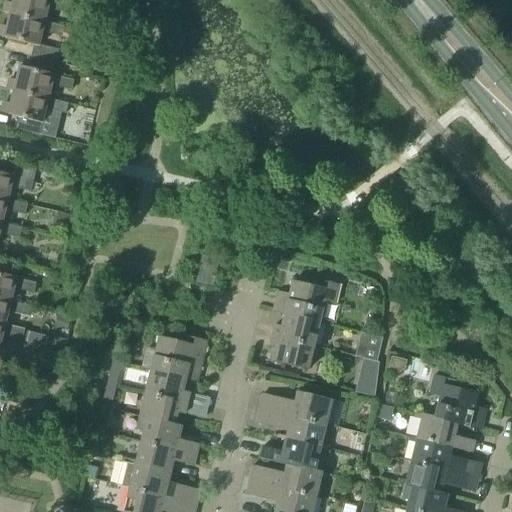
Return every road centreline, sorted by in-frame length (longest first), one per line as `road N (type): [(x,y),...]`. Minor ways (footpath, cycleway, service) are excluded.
road 1 (residential): [(224,511),(217,492),(237,412),(228,392),(249,302)]
road 2 (primary): [(511,112),(415,0)]
